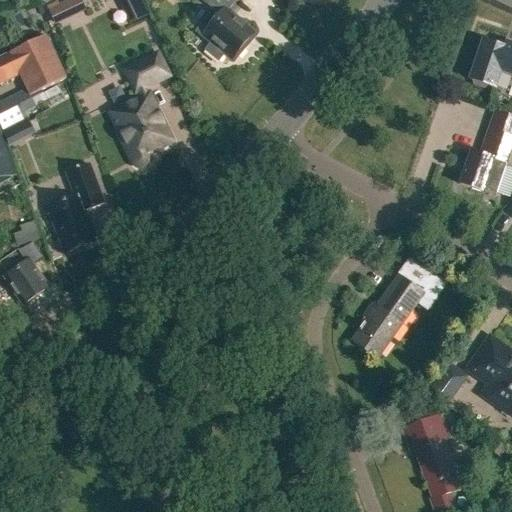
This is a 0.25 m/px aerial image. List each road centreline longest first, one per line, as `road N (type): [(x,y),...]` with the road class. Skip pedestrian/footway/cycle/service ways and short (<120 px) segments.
road 1 (residential): [(373,511),(311,328),(387,202)]
road 2 (tertiary): [(93,354),(140,275),(271,136)]
road 3 (unclassified): [(93,354),(167,412),(200,511)]
road 4 (tertiary): [(271,136),(384,0)]
road 5 (residential): [(511,279),(411,208),(387,202)]
road 6 (residential): [(387,202),(271,136)]
